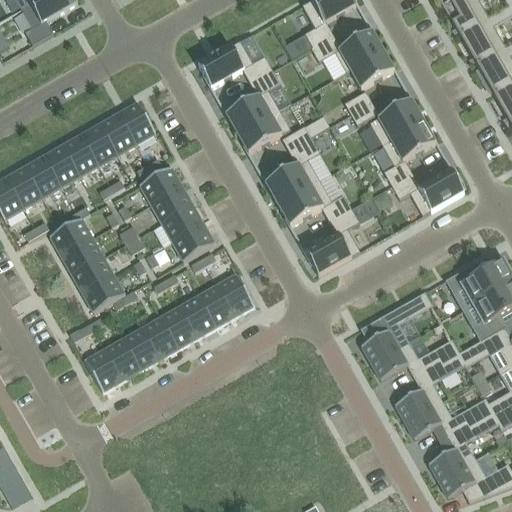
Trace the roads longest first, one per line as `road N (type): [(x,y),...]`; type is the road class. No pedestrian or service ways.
road 1 (residential): [(309,313),(170,63),(143,43)]
road 2 (residential): [(79,444),(309,313)]
road 3 (residential): [(381,0),(500,208)]
road 4 (residential): [(420,511),(309,313)]
road 5 (residential): [(309,313),(500,208)]
road 6 (residential): [(0,124),(143,43)]
road 7 (residential): [(0,306),(79,444)]
road 8 (residential): [(0,391),(38,455),(48,459),(79,444)]
